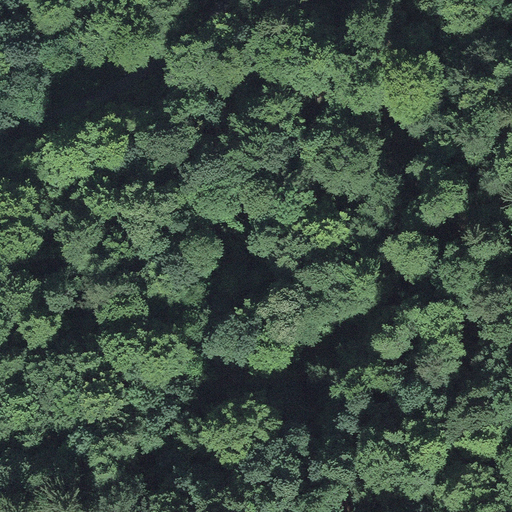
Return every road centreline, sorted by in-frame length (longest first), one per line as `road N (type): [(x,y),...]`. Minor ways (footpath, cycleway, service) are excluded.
road 1 (track): [(0,144),(128,79),(223,0)]
road 2 (trunk): [(191,0),(0,110)]
